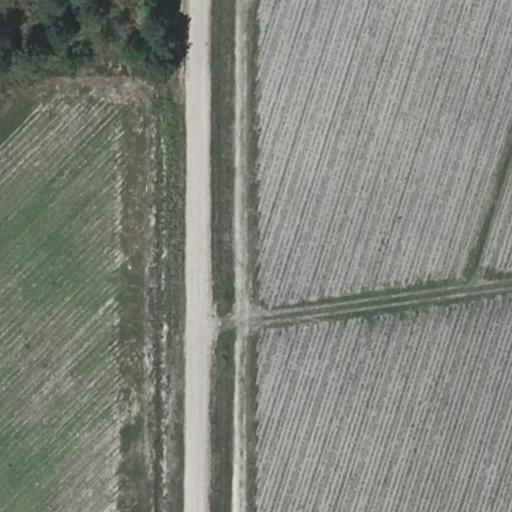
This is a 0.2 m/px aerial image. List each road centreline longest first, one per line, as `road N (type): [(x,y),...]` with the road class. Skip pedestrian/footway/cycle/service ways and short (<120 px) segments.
road 1 (track): [(201,511),(197,0)]
road 2 (track): [(200,331),(511,287)]
road 3 (track): [(511,166),(473,292)]
